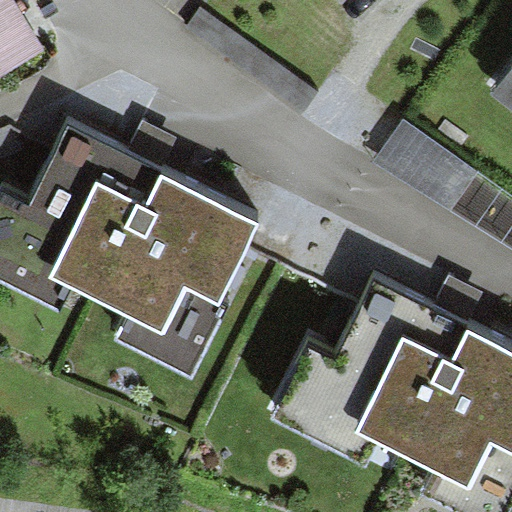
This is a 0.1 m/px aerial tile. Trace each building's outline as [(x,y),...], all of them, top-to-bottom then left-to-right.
[(0,0),(0,70),(48,40),(23,0),(0,0)] [(201,4),(187,24),(301,106),(315,87),(201,4)] [(511,49),(494,73),(511,86),(511,49)] [(1,159),(0,160),(0,251),(63,281),(76,253),(136,281),(121,312),(191,345),(263,193),(155,142),(70,101),(33,175),(1,159)] [(405,117),(383,159),(461,199),(483,157),(405,117)] [(511,331),(457,305),(373,264),(338,338),(315,327),(280,399),(368,441),(381,413),(434,438),(418,470),(501,510),(511,486),(511,331)]
